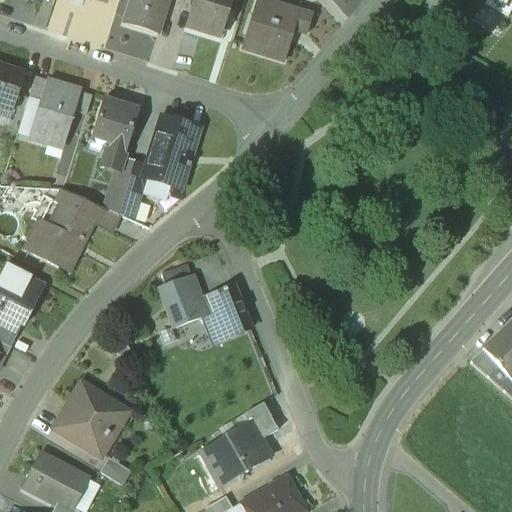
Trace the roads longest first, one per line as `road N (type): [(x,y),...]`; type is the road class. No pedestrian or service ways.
road 1 (residential): [(0,451),(62,345),(214,199)]
road 2 (residential): [(214,199),(322,452),(346,475),(363,478)]
road 3 (residential): [(270,131),(230,109),(0,34)]
road 4 (secondary): [(363,478),(383,419),(511,266)]
road 5 (residential): [(270,131),(382,0)]
